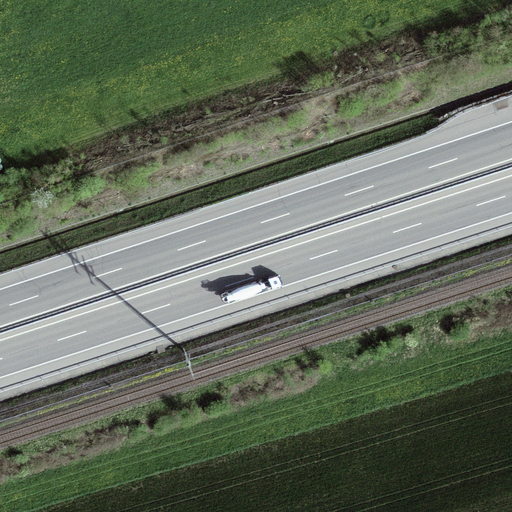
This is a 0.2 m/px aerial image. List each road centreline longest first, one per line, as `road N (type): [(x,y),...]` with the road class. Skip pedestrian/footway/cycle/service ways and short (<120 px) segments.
road 1 (motorway): [(511,140),(0,308)]
road 2 (motorway): [(0,358),(511,194)]
